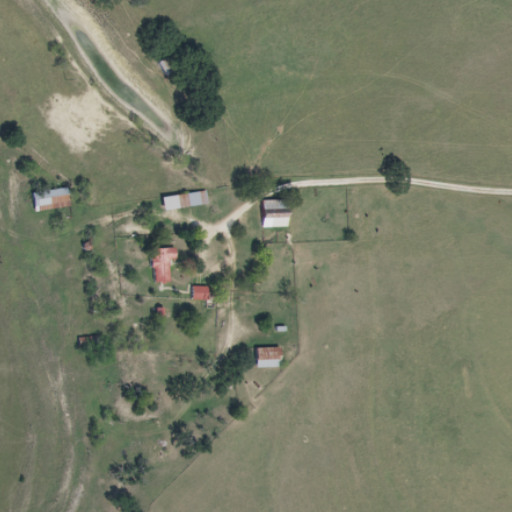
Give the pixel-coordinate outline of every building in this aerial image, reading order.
[(33,193),(34,213),(71,209),(69,190),(33,193)] [(207,204),(204,192),(162,200),(164,212),(207,204)] [(261,229),(286,229),(286,202),(261,202),(261,229)] [(169,261),(174,261),(174,250),(152,250),(152,283),(169,283),(169,261)] [(192,301),(205,301),(205,288),(192,288),(192,301)] [(256,350),(256,369),(281,369),(281,350),(256,350)]
